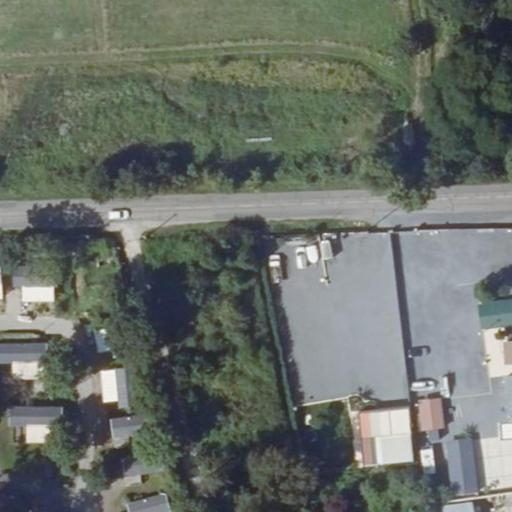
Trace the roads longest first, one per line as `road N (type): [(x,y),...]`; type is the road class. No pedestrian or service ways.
road 1 (tertiary): [(511,198),(0,212)]
road 2 (track): [(227,511),(129,208)]
road 3 (unknown): [(368,202),(383,385)]
